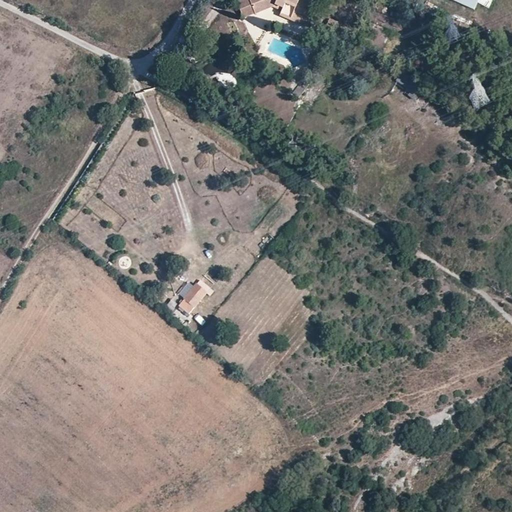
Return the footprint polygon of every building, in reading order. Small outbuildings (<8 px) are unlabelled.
[(311,28),(321,2),(317,0),(241,0),(237,1),(244,18),(273,6),(282,10),(280,15),(311,28)] [(455,0),(475,8),(478,0),(455,0)] [(350,29),(353,31),(360,17),(357,15),(350,29)] [(348,41),(353,31),(350,29),(329,20),(324,31),(348,41)] [(302,80),(308,85),(332,38),(327,36),(308,67),(297,77),(302,80)] [(402,71),(394,85),(416,101),(425,87),(402,71)] [(299,97),(308,85),(302,80),(293,93),(299,97)] [(207,293),(197,285),(180,306),(189,314),(207,293)]
